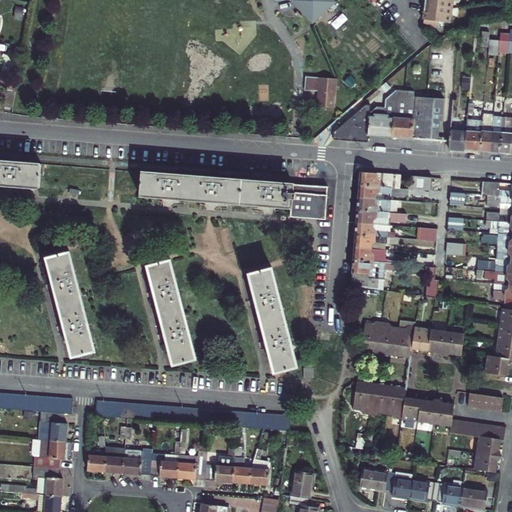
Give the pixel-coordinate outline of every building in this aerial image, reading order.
[(336,4),(333,0),(270,0),(271,0),(274,2),(276,3),(279,3),(282,3),(285,2),(288,1),(289,0),(290,0),(313,25),(336,4)] [(423,0),(423,3),(424,3),(424,4),(423,5),(423,9),(422,19),(423,19),(422,25),(437,28),(438,21),(449,23),(451,8),(452,0),(423,0)] [(498,43),(489,43),(488,57),(497,58),(498,43)] [(314,92),(315,78),(306,76),(305,91),(314,92)] [(338,81),(315,78),(314,92),(319,93),(317,107),(334,109),(338,81)] [(17,83),(10,81),(8,93),(15,94),(17,83)] [(384,99),(383,108),(385,108),(385,116),(393,116),(395,93),(395,90),(384,99)] [(393,116),(392,137),(438,140),(440,121),(439,121),(439,118),(442,118),(444,99),(414,97),(414,92),(395,90),(395,93),(393,116)] [(5,105),(12,106),(15,94),(8,93),(5,105)] [(368,135),(370,113),(368,115),(368,106),(363,106),(332,132),(331,140),(368,142),(368,135)] [(368,135),(392,137),(393,116),(385,116),(385,108),(377,108),(370,113),(368,135)] [(480,152),(490,152),(494,117),(494,116),(483,116),(483,121),(480,152)] [(501,153),(503,118),(494,117),(490,152),(501,153)] [(511,118),(503,118),(501,153),(511,154),(511,136),(511,118)] [(480,152),(483,121),(467,119),(466,133),(465,150),(480,152)] [(449,149),(465,150),(466,133),(450,131),(449,141),(449,149)] [(0,183),(1,183),(34,186),(40,187),(42,164),(9,161),(0,160),(0,183)] [(184,198),(201,200),(227,202),(253,204),(279,206),(292,207),(293,184),(275,183),(211,177),(187,175),(142,172),(140,194),(158,196),(184,198)] [(390,175),(360,172),(359,185),(400,188),(401,175),(390,175)] [(433,178),(410,176),(409,189),(410,189),(431,190),(433,178)] [(489,195),(511,197),(511,191),(499,190),(500,183),(483,182),(482,195),(489,195)] [(291,216),(320,218),(325,219),(327,187),(324,187),(297,184),(293,184),(292,207),(291,216)] [(400,188),(359,185),(358,197),(375,199),(375,195),(380,192),(391,193),(391,195),(409,197),(410,189),(409,189),(400,188)] [(501,209),(506,209),(511,209),(511,197),(489,195),(488,205),(501,206),(501,209)] [(375,199),(358,197),(357,210),(389,212),(390,200),(375,199)] [(511,209),(506,209),(505,213),(488,212),(487,220),(511,222),(511,209)] [(357,210),(356,222),(373,223),(373,220),(377,217),(389,218),(389,220),(397,220),(399,219),(399,213),(389,212),(357,210)] [(448,229),(462,230),(463,218),(448,217),(448,229)] [(491,233),(499,233),(511,234),(511,222),(487,220),(486,228),(492,228),(491,233)] [(355,235),(399,238),(400,232),(388,232),(376,231),(373,227),(373,223),(356,222),(355,235)] [(388,224),(373,223),(373,227),(376,231),(388,232),(388,224)] [(419,227),(418,240),(436,241),(437,228),(419,227)] [(511,234),(499,233),(499,235),(486,234),(485,243),(498,244),(498,247),(511,247),(511,234)] [(355,235),(354,247),(371,249),(386,250),(387,243),(399,244),(399,238),(355,235)] [(465,256),(466,244),(447,242),(446,255),(465,256)] [(371,249),(354,247),(353,260),(401,263),(402,254),(386,253),(386,257),(374,256),(371,252),(371,249)] [(511,247),(498,247),(497,259),(511,260),(511,247)] [(52,284),(61,326),(63,333),(68,354),(90,349),(67,250),(45,256),(50,277),(52,284)] [(151,293),(160,334),(162,340),(167,362),(188,357),(166,259),(144,264),(149,285),(151,293)] [(511,272),(511,260),(497,259),(496,263),(478,262),(478,269),(511,272)] [(401,269),(401,263),(353,260),(351,284),(370,287),(378,288),(379,275),(384,275),(385,268),(401,269)] [(422,265),(421,278),(424,278),(423,295),(434,297),(435,279),(431,278),(432,266),(422,265)] [(249,300),(259,341),(261,348),(265,370),(287,364),(264,266),(243,271),(248,293),(249,300)] [(511,272),(478,269),(477,278),(495,279),(495,283),(510,284),(511,284),(511,272)] [(511,308),(511,284),(510,284),(495,283),(493,297),(505,298),(504,308),(511,308)] [(511,358),(511,308),(504,308),(502,307),(500,323),(497,339),(494,355),(487,355),(484,370),(506,374),(508,358),(511,358)] [(449,353),(461,354),(461,351),(463,335),(464,332),(447,330),(431,328),(414,325),(408,324),(404,327),(397,326),(390,325),(388,322),(381,321),(375,320),(372,323),(365,322),(361,350),(377,352),(394,354),(410,357),(411,348),(428,350),(439,351),(441,354),(443,354),(446,355),(449,353)] [(406,387),(390,384),(374,382),(357,380),(353,409),(360,410),(363,413),(369,414),(375,415),(378,412),(386,414),(393,414),(395,417),(402,418),(418,421),(434,423),(451,425),(452,418),(454,402),(442,401),(440,398),(437,398),(435,398),(432,400),(421,398),(405,396),(406,387)] [(474,406),(481,406),(487,407),(494,408),(501,409),(503,396),(496,395),(489,394),(483,393),(476,392),(469,392),(467,405),(474,406)] [(0,408),(3,409),(10,409),(16,410),(23,410),(30,411),(36,411),(43,412),(50,412),(56,413),(63,413),(65,413),(69,414),(71,414),(72,399),(65,399),(58,398),(51,397),(44,397),(38,396),(31,396),(25,395),(17,395),(11,394),(4,393),(0,393),(0,408)] [(157,421),(164,421),(170,422),(183,423),(188,423),(190,423),(196,424),(203,424),(210,425),(216,425),(222,426),(230,426),(236,427),(238,427),(243,428),(250,428),(256,428),(263,429),(270,430),(276,430),(284,431),(289,431),(291,416),(285,416),(277,415),(271,414),(264,414),(257,414),(251,413),(244,412),(238,412),(231,411),(224,411),(217,411),(211,410),(204,409),(197,409),(191,408),(184,408),(171,407),(165,407),(158,406),(151,405),(145,405),(138,404),(131,404),(124,403),(118,403),(111,402),(105,402),(97,401),(96,416),(102,417),(104,417),(110,417),(117,418),(124,418),(128,419),(130,419),(137,419),(143,420),(150,420),(155,421),(157,421)] [(41,440),(51,440),(67,442),(68,424),(64,424),(65,413),(63,413),(56,413),(50,412),(43,412),(41,435),(31,434),(31,439),(32,439),(41,440)] [(463,432),(470,433),(476,434),(478,434),(475,451),(473,467),(489,469),(495,470),(497,454),(499,437),(504,438),(507,425),(498,424),(491,423),(484,422),(478,421),(472,421),(465,420),(458,419),(452,418),(451,425),(450,430),(456,431),(463,432)] [(178,478),(206,480),(207,465),(208,451),(199,450),(198,454),(186,453),(188,423),(183,423),(181,442),(178,478)] [(34,466),(39,467),(58,469),(59,459),(65,459),(67,442),(51,440),(41,440),(32,439),(30,456),(34,457),(34,466)] [(151,475),(178,478),(181,442),(176,442),(175,452),(167,452),(167,462),(152,461),(151,475)] [(236,445),(230,445),(229,456),(220,455),(219,466),(207,465),(206,480),(233,482),(234,467),(235,457),(236,446),(236,445)] [(123,473),(125,450),(126,449),(106,447),(107,457),(107,472),(123,473)] [(258,449),(252,468),(252,469),(252,483),(263,484),(269,484),(270,470),(267,469),(268,462),(259,460),(262,450),(258,449)] [(143,452),(125,450),(123,473),(151,475),(152,461),(152,456),(143,456),(143,452)] [(89,470),(107,472),(107,457),(89,456),(89,470)] [(0,477),(29,478),(30,465),(0,463),(0,477)] [(58,469),(39,467),(39,476),(48,477),(47,495),(62,496),(64,478),(58,478),(58,469)] [(252,469),(252,468),(234,467),(233,482),(251,483),(252,483),(252,469)] [(360,487),(385,491),(385,490),(387,473),(362,469),(360,487)] [(306,499),(308,499),(311,475),(293,471),(289,496),(306,499)] [(409,498),(412,480),(413,475),(395,472),(394,473),(387,473),(385,490),(392,490),(391,495),(409,498)] [(435,500),(437,484),(412,480),(409,498),(427,501),(427,499),(435,500)] [(442,503),(459,506),(462,487),(437,484),(435,500),(442,501),(442,503)] [(459,506),(483,509),(486,491),(462,487),(459,506)] [(36,499),(35,511),(60,511),(62,496),(47,495),(36,494),(26,493),(26,498),(36,499)] [(306,499),(289,496),(288,504),(297,506),(296,511),(316,511),(317,509),(305,507),(306,499)] [(264,504),(277,506),(279,499),(265,497),(264,504)]
